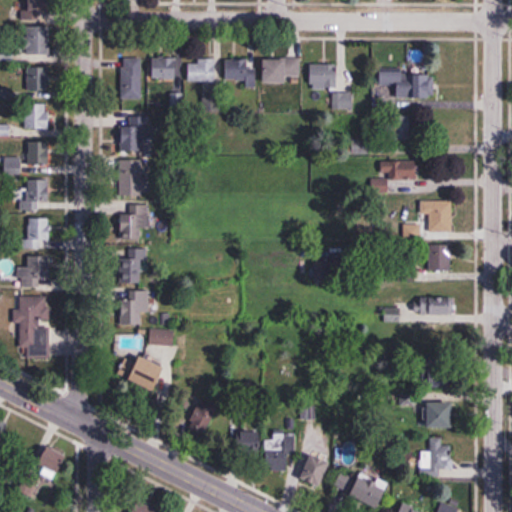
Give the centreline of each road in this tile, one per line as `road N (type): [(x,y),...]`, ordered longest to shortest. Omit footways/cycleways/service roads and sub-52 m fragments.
road 1 (residential): [(492,511),(492,0)]
road 2 (residential): [(511,21),(84,17)]
road 3 (residential): [(79,421),(84,0)]
road 4 (secondary): [(257,511),(97,430)]
